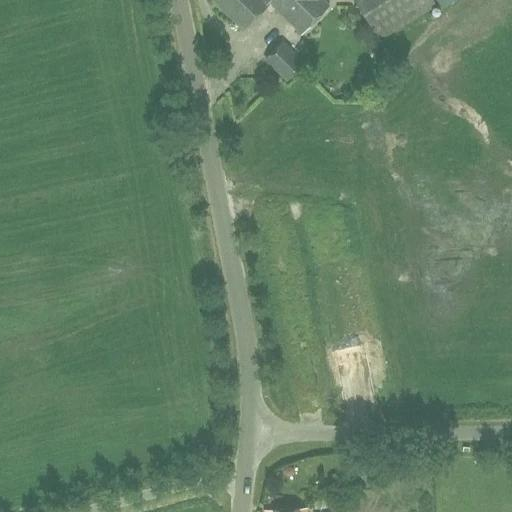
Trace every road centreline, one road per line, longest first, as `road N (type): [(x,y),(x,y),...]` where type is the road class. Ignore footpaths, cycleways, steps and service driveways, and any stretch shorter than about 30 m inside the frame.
road 1 (unclassified): [(249,429),(250,377),(178,0)]
road 2 (unclassified): [(249,429),(511,434)]
road 3 (unclassified): [(93,511),(245,464)]
